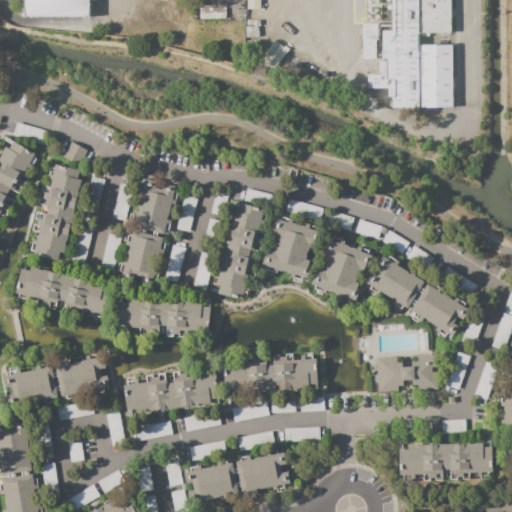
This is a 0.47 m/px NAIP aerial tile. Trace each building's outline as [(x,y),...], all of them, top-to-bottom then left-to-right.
[(88,0),(88,17),(24,17),(24,0),(88,0)] [(247,0),(260,0),(260,9),(247,9),(247,0)] [(419,108),(418,45),(418,33),(420,33),(420,36),(429,36),(429,33),(450,33),(450,0),(391,0),(391,30),(382,30),(382,61),(378,61),(378,74),(367,74),(367,89),(391,88),(391,108),(419,108)] [(199,6),(225,6),(225,19),(196,19),(196,11),(199,11),(199,6)] [(361,22),(378,22),(378,40),(374,40),(374,58),(361,58),(361,22)] [(245,27),(258,26),(259,36),(246,37),(245,27)] [(247,41),(259,40),(261,56),(248,57),(247,41)] [(418,45),(452,45),(452,107),(419,108),(418,45)] [(17,122),(50,132),(47,145),(13,135),(17,122)] [(0,157),(2,154),(1,153),(5,145),(9,148),(13,141),(35,154),(33,157),(39,160),(34,168),(31,166),(30,169),(27,167),(25,170),(28,171),(26,175),(28,177),(24,184),(21,182),(20,185),(22,187),(18,194),(15,192),(12,198),(14,200),(10,207),(7,205),(5,208),(8,210),(4,217),(1,215),(0,217),(0,157)] [(71,142),(88,151),(80,166),(63,156),(71,142)] [(76,206),(74,206),(76,197),(77,197),(79,192),(78,192),(79,188),(80,188),(82,179),(78,178),(80,170),(55,164),(54,167),(48,166),(46,175),(49,175),(48,179),(52,179),(51,182),(47,181),(46,186),(43,185),(41,193),(44,194),(44,197),(40,196),(38,204),(42,205),(40,212),(37,211),(35,219),(38,220),(37,223),(34,222),(32,230),(35,231),(34,235),(38,236),(37,239),(34,238),(33,241),(30,240),(28,249),(34,251),(33,254),(58,260),(60,252),(64,253),(66,244),(65,244),(66,240),(67,240),(68,235),(67,235),(69,226),(71,226),(76,206)] [(297,174),(309,177),(307,187),(294,184),(297,174)] [(92,176),(104,179),(96,215),(83,212),(92,176)] [(170,202),(174,203),(175,200),(176,200),(178,192),(172,191),(174,186),(163,183),(161,190),(154,188),(155,181),(144,179),(143,184),(137,183),(135,191),(137,191),(136,195),(140,196),(137,211),(133,210),(132,214),(130,213),(128,221),(134,222),(133,226),(163,233),(163,229),(169,231),(171,223),(170,222),(170,218),(166,217),(170,202)] [(120,184),(133,187),(125,221),(112,218),(120,184)] [(246,188),(276,196),(273,208),(243,201),(246,188)] [(215,190),(228,193),(222,216),(210,214),(215,190)] [(184,195),(197,198),(189,232),(176,229),(184,195)] [(289,199),(323,209),(320,222),(285,212),(289,199)] [(226,237),(227,237),(229,228),(228,228),(230,223),(231,223),(232,219),(231,219),(233,210),(237,211),(239,203),(264,209),(263,213),(269,214),(267,223),(264,222),(263,225),(260,224),(259,227),(262,228),(261,232),(264,233),(262,241),(259,240),(258,243),(262,244),(260,252),(256,252),(255,258),(258,259),(256,267),(253,266),(252,270),(255,270),(253,278),(250,278),(249,282),(245,281),(245,284),(248,285),(247,288),(250,288),(248,297),(242,296),(241,299),(216,293),(218,284),(214,283),(216,275),(218,275),(219,271),(217,271),(219,265),(220,266),(222,257),(221,257),(226,237)] [(331,211),(354,218),(350,232),(326,224),(331,211)] [(275,219),(279,220),(281,214),(291,216),(290,219),(292,220),(292,222),(296,224),(296,222),(301,224),(300,225),(305,226),(306,224),(309,225),(310,222),(318,224),(316,231),(320,232),(315,248),(310,247),(308,251),(307,251),(305,255),(307,255),(306,260),(309,260),(307,267),(312,268),(309,279),(304,278),(302,284),(292,281),(293,278),(290,277),(291,274),(286,273),(287,272),(282,270),(282,272),(275,270),(274,275),(264,273),(266,265),(261,264),(265,252),(268,253),(269,248),(273,249),(274,246),(275,246),(277,241),(275,241),(277,237),(273,236),(275,231),(272,230),(275,219)] [(209,218),(220,221),(216,239),(205,236),(209,218)] [(359,219),(382,227),(378,240),(354,233),(359,219)] [(92,230),(83,266),(71,263),(79,227),(92,230)] [(389,230),(409,242),(402,254),(381,242),(389,230)] [(155,268),(159,269),(158,273),(160,273),(158,281),(152,280),(151,285),(140,282),(142,276),(134,274),(133,281),(122,279),(123,274),(117,272),(119,264),(120,265),(121,261),(125,262),(129,247),(124,246),(125,242),(124,242),(125,234),(131,235),(132,231),(161,237),(161,241),(167,242),(165,250),(163,250),(162,254),(158,253),(155,268)] [(108,234),(121,237),(113,271),(100,268),(108,234)] [(328,239),(332,241),(334,234),(343,238),(342,240),(345,241),(344,244),(347,245),(348,243),(354,246),(353,247),(357,249),(358,246),(361,247),(362,245),(370,248),(368,254),(372,256),(368,267),(365,266),(363,272),(359,270),(358,274),(357,274),(355,277),(356,278),(355,282),(358,283),(356,288),(359,290),(355,300),(353,300),(351,306),(341,302),(342,300),(323,292),(322,295),(313,292),(315,285),(311,284),(315,272),(317,273),(319,268),(323,269),(325,266),(326,266),(327,262),(326,262),(327,258),(324,257),(326,251),(324,250),(328,239)] [(172,244),(185,247),(177,282),(164,279),(172,244)] [(413,246),(433,258),(427,269),(407,256),(413,246)] [(201,251),(214,255),(205,289),(192,286),(201,251)] [(396,266),(399,262),(395,260),(396,259),(389,254),(386,259),(382,257),(376,266),(381,270),(377,276),(371,273),(366,282),(370,285),(367,290),(374,294),(375,293),(378,295),(380,291),(393,299),(391,303),(394,305),(394,307),(400,311),(404,306),(407,308),(423,282),(420,280),(423,275),(416,271),(415,272),(412,270),(409,274),(396,266)] [(77,278),(77,279),(85,281),(86,280),(91,281),(91,282),(95,283),(95,282),(104,284),(103,288),(111,290),(105,315),(102,314),(100,320),(91,318),(92,315),(89,314),(90,311),(87,310),(86,314),(82,313),(81,316),(73,314),(74,311),(71,310),(70,313),(62,311),(63,308),(56,307),(55,310),(47,308),(48,305),(44,304),(44,307),(36,305),(36,302),(32,301),(33,298),(30,297),(29,300),(26,300),(26,303),(17,300),(18,294),(15,294),(21,269),(29,271),(30,267),(39,269),(38,270),(42,271),(43,270),(48,271),(48,272),(56,274),(57,273),(77,278)] [(446,267),(476,285),(470,296),(460,290),(459,292),(439,279),(446,267)] [(453,301),(456,297),(459,299),(460,298),(467,302),(464,307),(468,310),(462,319),(457,316),(453,323),(459,326),(453,336),(448,333),(445,338),(438,334),(439,333),(436,331),(438,327),(425,319),(422,323),(419,321),(418,322),(411,318),(414,313),(411,310),(427,285),(430,287),(433,282),(440,286),(439,287),(442,289),(440,293),(453,301)] [(174,300),(174,301),(183,302),(183,301),(188,301),(188,302),(192,302),(192,301),(201,302),(201,306),(209,306),(208,332),(204,332),(204,338),(195,337),(195,334),(192,334),(192,331),(189,330),(189,334),(185,334),(185,337),(177,336),(177,333),(173,333),(173,336),(165,336),(165,333),(158,332),(158,335),(150,335),(150,332),(146,331),(146,334),(138,334),(138,331),(134,331),(134,327),(131,327),(131,331),(128,330),(128,333),(119,333),(119,327),(116,326),(117,301),(125,301),(126,297),(134,298),(134,299),(139,299),(139,298),(144,298),(144,299),(153,300),(153,299),(174,300)] [(487,307),(476,341),(463,336),(474,303),(487,307)] [(502,312),(511,315),(511,328),(504,351),(491,347),(502,312)] [(263,392),(263,391),(254,391),(254,393),(249,393),(248,392),(244,392),(244,393),(236,394),(235,390),(227,391),(225,365),(228,365),(228,359),(237,358),(237,361),(240,361),(240,364),(243,364),(243,360),(247,360),(247,357),(255,356),(255,359),(259,359),(258,356),(267,355),(267,358),(274,358),(274,354),(282,354),(282,357),(286,357),(285,354),(294,353),(294,356),(298,356),(298,359),(301,359),(301,355),(304,355),(304,352),(313,351),(313,358),(317,357),(319,383),(311,383),(311,388),(302,388),(302,387),(298,388),(298,389),(293,389),(292,388),(284,389),(284,390),(263,392)] [(86,360),(85,356),(89,355),(88,354),(96,352),(98,358),(103,357),(105,368),(99,369),(100,377),(107,375),(109,386),(104,387),(105,393),(97,395),(97,393),(93,394),(92,390),(77,393),(78,397),(74,398),(74,400),(66,401),(65,396),(61,396),(55,367),(59,366),(58,360),(66,359),(66,360),(70,359),(71,363),(86,360)] [(457,352),(469,356),(458,389),(446,385),(457,352)] [(376,358),(396,357),(397,362),(399,362),(400,367),(412,366),(412,362),(416,361),(416,356),(440,355),(441,370),(442,370),(443,384),(437,384),(438,390),(418,391),(417,384),(412,385),(412,380),(403,380),(403,385),(398,385),(398,392),(378,393),(377,381),(375,382),(374,369),(377,368),(376,358)] [(485,361),(497,365),(486,399),(474,395),(485,361)] [(20,374),(19,369),(15,370),(15,368),(7,370),(8,376),(3,377),(5,388),(12,386),(13,394),(7,395),(9,406),(14,405),(15,411),(23,410),(23,408),(27,407),(26,403),(41,400),(42,404),(46,404),(46,405),(54,404),(53,398),(57,397),(51,367),(47,368),(46,362),(38,364),(38,365),(34,366),(35,371),(20,374)] [(162,410),(162,408),(153,410),(153,411),(148,412),(148,410),(144,411),(144,412),(135,413),(135,409),(126,410),(123,385),(126,385),(125,378),(134,377),(135,380),(138,380),(138,383),(141,383),(141,379),(145,379),(144,376),(153,375),(153,378),(156,377),(156,374),(164,373),(165,376),(171,375),(171,372),(179,371),(180,374),(183,373),(183,370),(191,369),(191,372),(196,372),(196,375),(199,375),(198,371),(202,371),(201,368),(210,367),(211,373),(214,372),(218,398),(209,399),(210,403),(201,404),(201,403),(197,404),(197,405),(192,405),(192,404),(183,406),(183,407),(162,410)] [(503,389),(511,389),(511,437),(504,437),(504,434),(498,434),(498,423),(501,423),(501,421),(504,421),(504,417),(502,417),(501,410),(503,410),(503,405),(500,406),(500,403),(497,403),(497,394),(503,394),(503,389)] [(270,400),(294,398),(295,412),(271,413),(270,400)] [(299,399),(324,398),(325,411),(300,412),(299,399)] [(56,408),(91,401),(93,414),(59,421),(56,408)] [(231,409),(266,402),(268,415),(233,422),(231,409)] [(105,412),(118,409),(125,445),(112,447),(105,412)] [(183,418),(218,412),(221,425),(185,431),(183,418)] [(441,421),(465,419),(466,433),(442,434),(441,421)] [(0,425),(4,425),(5,431),(13,430),(12,423),(23,421),(23,427),(30,426),(31,434),(29,434),(30,438),(26,438),(28,454),(33,453),(33,457),(35,457),(36,465),(30,465),(31,470),(1,474),(1,471),(0,471),(0,425)] [(135,428),(169,421),(171,434),(137,441),(135,428)] [(35,426),(48,424),(52,458),(39,459),(35,426)] [(284,429),(319,427),(319,441),(284,442),(284,429)] [(236,438),(271,431),(274,444),(239,452),(236,438)] [(66,437),(80,434),(80,435),(93,433),(94,441),(81,443),(84,460),(70,462),(66,437)] [(189,447),(223,441),(225,454),(192,461),(189,447)] [(456,443),(456,445),(464,444),(464,443),(470,443),(470,444),(474,444),(474,443),(483,443),(483,447),(491,447),(492,472),(489,472),(489,478),(480,479),(480,476),(477,476),(476,472),(474,472),(474,476),(469,476),(470,479),(461,479),(461,476),(458,476),(458,480),(449,480),(449,477),(443,477),(443,480),(434,480),(434,477),(431,477),(431,480),(423,480),(423,477),(418,477),(418,474),(415,474),(415,478),(412,478),(412,481),(403,481),(403,475),(400,475),(399,449),(407,449),(407,445),(416,445),(416,446),(420,446),(420,445),(426,444),(426,445),(435,445),(435,444),(456,443)] [(266,456),(265,451),(269,451),(269,449),(277,447),(278,453),(283,452),(285,463),(279,464),(281,472),(287,470),(290,481),(285,482),(286,488),(278,490),(278,489),(274,489),(273,485),(258,488),(259,493),(255,494),(255,495),(247,497),(246,491),(242,492),(236,462),(239,462),(238,456),(246,454),(246,456),(250,455),(251,459),(266,456)] [(200,469),(200,465),(196,466),(195,464),(187,466),(189,472),(183,473),(186,484),(192,482),(194,490),(187,491),(189,502),(195,501),(196,507),(204,506),(203,504),(207,503),(206,499),(222,496),(222,500),(226,499),(227,501),(235,499),(233,493),(237,493),(231,463),(227,464),(226,458),(218,460),(219,461),(215,462),(216,466),(200,469)] [(164,463),(177,460),(182,484),(169,486),(164,463)] [(41,464),(54,463),(57,492),(44,493),(41,464)] [(149,467),(154,490),(138,493),(137,487),(139,486),(138,482),(136,482),(134,470),(149,467)] [(97,482),(118,470),(125,482),(104,494),(97,482)] [(6,510),(2,511),(43,511),(43,508),(41,509),(41,505),(36,505),(34,490),(38,489),(38,486),(39,485),(38,477),(32,478),(31,474),(2,479),(2,483),(0,483),(0,495),(4,495),(6,510)] [(67,511),(62,503),(93,485),(99,496),(72,511),(67,511)] [(174,511),(170,492),(172,491),(172,487),(180,486),(181,490),(183,489),(187,511),(174,511)] [(91,511),(106,504),(107,505),(110,502),(110,501),(124,493),(135,511),(91,511)] [(155,495),(158,511),(140,511),(138,498),(155,495)]
